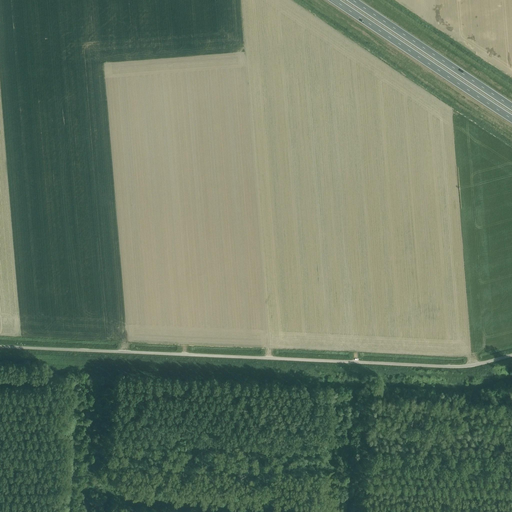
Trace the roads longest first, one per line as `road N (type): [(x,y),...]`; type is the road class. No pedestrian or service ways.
road 1 (unclassified): [(511,356),(463,367),(0,347)]
road 2 (track): [(83,481),(89,369),(105,369),(98,510),(82,509)]
road 3 (trunk): [(331,0),(511,121)]
road 4 (trunk): [(511,104),(354,0)]
road 5 (track): [(82,509),(83,481),(69,481),(74,369)]
road 6 (track): [(333,381),(326,511)]
road 7 (track): [(345,511),(352,383)]
road 8 (track): [(366,511),(372,383)]
